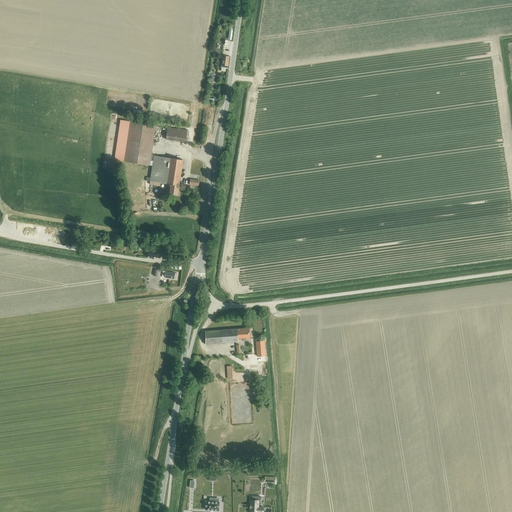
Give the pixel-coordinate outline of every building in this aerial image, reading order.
[(221,65),(221,67),(228,69),(229,56),(222,55),(221,65)] [(120,120),(114,160),(124,161),(149,165),(152,166),(150,181),(170,184),(168,193),(176,195),(177,190),(178,190),(179,189),(179,187),(179,186),(178,186),(182,160),(154,156),(153,161),(150,161),(155,125),(130,121),(120,120)] [(166,139),(185,142),(187,130),(167,127),(166,139)] [(148,255),(164,258),(165,251),(161,250),(161,252),(154,251),(155,249),(149,248),(148,255)] [(239,340),(249,339),(249,328),(236,329),(205,331),(206,344),(238,342),(238,341),(239,341),(239,340)] [(263,341),(256,341),(257,356),(265,356),(263,341)] [(250,499),(248,511),(263,511),(263,507),(258,506),(259,501),(260,501),(260,497),(251,496),(251,499),(250,499)] [(205,501),(204,510),(219,511),(219,502),(214,501),(214,498),(209,498),(209,501),(205,501)]
